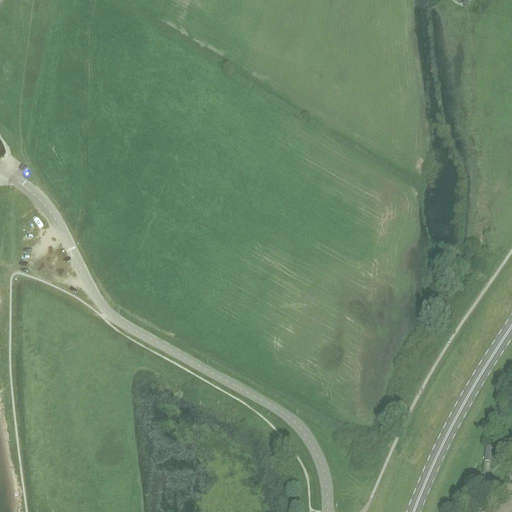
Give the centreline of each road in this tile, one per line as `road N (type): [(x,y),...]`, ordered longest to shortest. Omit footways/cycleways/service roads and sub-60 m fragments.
road 1 (tertiary): [(327,511),(320,459),(306,431),(110,315),(50,212),(0,172)]
road 2 (primary): [(413,511),(463,403),(511,324)]
